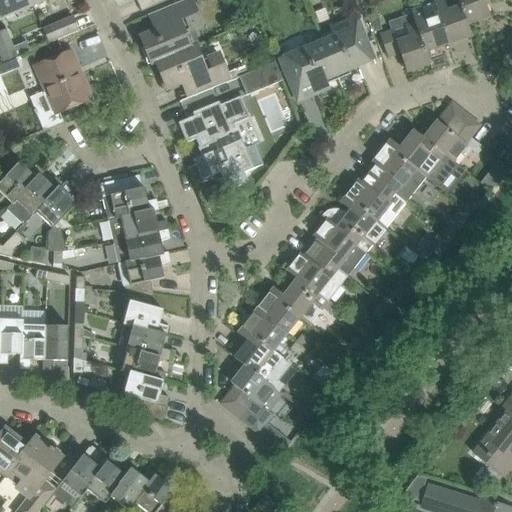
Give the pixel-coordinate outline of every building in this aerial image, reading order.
[(0,0),(0,8),(4,17),(17,11),(14,5),(26,0),(0,0)] [(137,0),(136,0),(141,11),(168,0),(137,0)] [(157,30),(141,36),(152,63),(157,62),(157,61),(190,47),(184,32),(192,28),(201,24),(191,0),(183,0),(176,3),(180,15),(155,25),(155,26),(157,30)] [(471,36),(467,24),(460,5),(459,5),(447,9),(444,0),(440,0),(433,3),(437,13),(448,44),(471,36)] [(457,0),(459,5),(460,5),(467,24),(490,16),(484,0),(457,0)] [(411,11),(412,15),(413,14),(425,52),(426,52),(448,44),(437,13),(433,3),(411,11)] [(380,35),(388,58),(400,53),(407,73),(430,64),(426,52),(425,52),(413,14),(412,15),(389,23),(392,30),(380,35)] [(78,31),(72,16),(43,28),(49,43),(78,31)] [(375,32),(383,29),(379,16),(370,19),(375,32)] [(334,36),(323,41),(337,74),(374,59),(368,45),(357,17),(331,28),(334,36)] [(7,30),(0,32),(0,54),(3,62),(17,56),(18,56),(30,51),(26,41),(14,47),(7,30)] [(298,100),(329,87),(325,79),(337,74),(323,41),(280,58),(298,100)] [(47,44),(30,51),(34,60),(51,53),(47,44)] [(190,47),(157,61),(157,62),(168,88),(183,81),(185,86),(204,78),(209,89),(228,81),(230,80),(227,73),(219,53),(201,61),(194,45),(190,47)] [(72,51),(35,67),(45,91),(55,114),(40,120),(44,131),(48,130),(64,123),(60,112),(92,99),(81,74),(77,65),(72,51)] [(3,62),(0,63),(0,76),(22,67),(18,56),(17,56),(3,62)] [(275,62),(239,77),(246,96),(283,80),(275,62)] [(195,116),(179,123),(187,142),(196,138),(204,156),(194,160),(199,171),(196,172),(201,183),(213,178),(211,176),(221,172),(229,190),(248,182),(244,172),(263,165),(254,145),(245,149),(235,123),(251,116),(243,96),(222,105),(220,102),(215,104),(193,113),(195,116)] [(462,111),(452,103),(438,121),(447,129),(462,111)] [(470,118),(462,111),(447,129),(456,136),(470,118)] [(470,118),(456,136),(474,150),(479,154),(483,148),(472,139),(471,137),(480,125),(479,124),(470,118)] [(424,138),(420,144),(430,152),(434,146),(454,162),(456,164),(463,155),(468,159),(474,150),(456,136),(447,129),(438,121),(437,121),(424,138)] [(424,138),(414,130),(401,147),(396,153),(416,169),(426,177),(436,185),(449,170),(452,173),(458,165),(456,164),(454,162),(434,146),(430,152),(420,144),(424,138)] [(401,147),(391,139),(372,163),(379,168),(372,176),(406,203),(426,177),(416,169),(396,153),(401,147)] [(36,165),(30,172),(19,162),(7,176),(0,169),(0,191),(13,204),(41,176),(44,172),(36,165)] [(126,173),(103,178),(104,183),(127,178),(126,173)] [(108,220),(116,218),(116,219),(154,210),(154,211),(159,210),(157,199),(147,202),(144,188),(142,188),(139,175),(127,178),(104,183),(100,184),(103,198),(108,220)] [(34,216),(37,213),(37,212),(60,188),(61,188),(64,184),(56,177),(50,184),(41,176),(13,204),(5,211),(21,227),(33,215),(34,216)] [(406,203),(372,176),(366,185),(359,179),(341,203),(347,208),(351,211),(355,205),(376,221),(376,220),(386,228),(406,203)] [(60,188),(37,212),(53,228),(83,196),(76,189),(67,181),(64,184),(61,188),(60,188)] [(475,192),(464,207),(472,214),(484,199),(475,192)] [(351,211),(347,208),(344,212),(339,209),(333,209),(328,210),(323,214),(323,215),(348,235),(352,230),(362,238),(357,245),(365,252),(367,253),(386,228),(376,220),(376,221),(355,205),(351,211)] [(114,242),(125,240),(125,239),(168,230),(166,221),(157,223),(154,211),(154,210),(116,219),(116,218),(108,220),(107,220),(112,242),(114,242)] [(316,223),(321,227),(314,237),(320,242),(314,250),(346,276),(365,252),(357,245),(362,238),(352,230),(348,235),(323,215),(316,223)] [(424,253),(436,263),(458,236),(445,226),(424,253)] [(49,233),(48,251),(52,251),(61,252),(63,252),(59,228),(54,229),(53,228),(49,233)] [(125,262),(130,260),(130,261),(164,254),(163,253),(161,241),(170,239),(168,230),(125,239),(125,240),(114,242),(112,242),(116,264),(125,262)] [(14,249),(2,246),(0,253),(0,254),(12,258),(14,249)] [(45,250),(30,246),(27,261),(45,265),(45,251),(45,250)] [(346,276),(314,250),(307,259),(301,254),(293,263),(288,259),(282,267),(287,271),(297,279),(307,288),(304,291),(314,299),(319,293),(327,300),(346,276)] [(52,264),(51,266),(60,268),(60,260),(61,252),(52,251),(52,264)] [(168,252),(163,253),(164,254),(130,261),(130,260),(125,262),(116,264),(121,286),(125,286),(126,292),(153,294),(150,281),(164,278),(161,264),(170,262),(168,252)] [(420,257),(412,268),(422,276),(430,266),(431,264),(421,256),(420,257)] [(14,264),(2,261),(0,267),(0,269),(12,273),(14,264)] [(35,278),(47,281),(49,272),(37,269),(35,278)] [(62,275),(49,272),(47,281),(60,283),(62,275)] [(76,277),(76,289),(85,289),(85,277),(76,277)] [(307,288),(297,279),(284,295),(279,301),(299,318),(300,317),(309,325),(322,309),(332,316),(338,308),(327,300),(319,293),(314,299),(304,291),(307,288)] [(376,283),(368,293),(381,303),(389,294),(376,283)] [(286,334),(299,318),(279,301),(284,295),(274,288),(256,310),(286,334)] [(85,289),(76,289),(76,302),(84,302),(85,289)] [(123,325),(133,327),(133,326),(166,335),(169,326),(159,324),(163,310),(150,306),(153,294),(126,292),(124,300),(130,302),(123,325)] [(338,308),(332,316),(337,319),(341,320),(346,314),(338,308)] [(273,351),(286,334),(256,310),(238,333),(248,341),(253,335),(273,351)] [(23,321),(0,319),(0,364),(8,364),(8,355),(20,355),(21,355),(22,325),(23,325),(23,321)] [(75,324),(74,337),(83,337),(84,324),(75,324)] [(30,360),(43,360),(44,360),(45,326),(23,325),(22,325),(21,355),(20,355),(20,369),(30,370),(30,360)] [(123,325),(118,346),(127,348),(160,357),(160,359),(169,361),(172,351),(163,348),(166,335),(133,326),(133,327),(123,325)] [(69,327),(45,326),(44,360),(43,360),(42,370),(53,370),(53,361),(68,361),(69,327)] [(248,341),(234,358),(245,366),(249,360),(259,368),(255,374),(265,382),(275,390),(275,389),(279,392),(284,385),(278,381),(291,364),(283,359),(273,351),(253,335),(248,341)] [(302,335),(296,342),(306,350),(312,343),(302,335)] [(83,352),(83,337),(74,337),(74,358),(83,361),(92,363),(92,352),(83,352)] [(301,357),(306,350),(296,342),(291,349),(301,357)] [(156,370),(160,359),(160,357),(127,348),(120,371),(129,374),(130,373),(163,382),(166,373),(156,370)] [(74,358),(73,373),(82,373),(82,372),(92,372),(92,363),(83,361),(74,358)] [(245,366),(231,383),(235,386),(244,393),(254,401),(262,407),(262,406),(264,408),(270,413),(283,396),(279,392),(275,389),(275,390),(265,382),(255,374),(259,368),(249,360),(245,366)] [(129,411),(139,413),(163,420),(168,401),(159,398),(163,382),(130,373),(124,395),(133,398),(130,407),(129,411)] [(244,393),(235,386),(221,404),(230,412),(244,393)] [(312,400),(320,406),(329,395),(328,395),(321,389),(312,400)] [(240,419),(241,417),(254,401),(244,393),(230,412),(240,419)] [(511,396),(504,407),(508,410),(475,453),(504,476),(511,465),(511,458),(511,457),(511,456),(511,396)] [(254,401),(241,417),(240,419),(249,426),(264,408),(262,406),(262,407),(254,401)] [(270,413),(264,408),(249,426),(258,434),(259,433),(272,417),(273,415),(270,413)] [(0,483),(6,477),(11,471),(10,471),(29,447),(29,446),(5,428),(0,435),(0,483)] [(273,445),(283,452),(290,443),(281,435),(273,445)] [(38,511),(55,491),(43,482),(62,457),(54,451),(54,450),(50,446),(49,447),(36,437),(29,446),(29,447),(10,471),(11,471),(23,480),(16,489),(29,498),(17,511),(38,511)] [(84,455),(63,482),(82,498),(88,490),(87,489),(108,462),(101,456),(100,453),(94,449),(90,448),(84,455)] [(105,504),(111,496),(132,469),(125,463),(118,470),(108,462),(87,489),(88,490),(105,504)] [(134,502),(135,503),(146,511),(156,511),(157,511),(173,511),(182,501),(172,493),(174,490),(163,481),(169,474),(161,467),(155,475),(156,475),(134,502)] [(142,477),(132,469),(111,496),(129,511),(135,503),(134,502),(156,475),(155,475),(148,469),(142,477)] [(417,476),(401,497),(419,503),(427,479),(417,476)] [(511,511),(511,509),(429,484),(422,509),(430,511),(511,511)] [(265,495),(253,510),(255,511),(268,511),(275,503),(265,495)]
